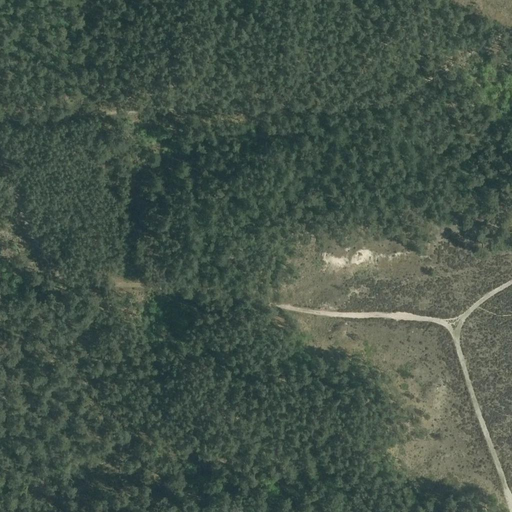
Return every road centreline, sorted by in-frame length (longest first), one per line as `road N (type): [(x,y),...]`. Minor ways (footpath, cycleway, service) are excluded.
road 1 (track): [(451,321),(58,279),(0,150)]
road 2 (track): [(511,31),(387,100),(0,116)]
road 3 (track): [(511,508),(451,321)]
